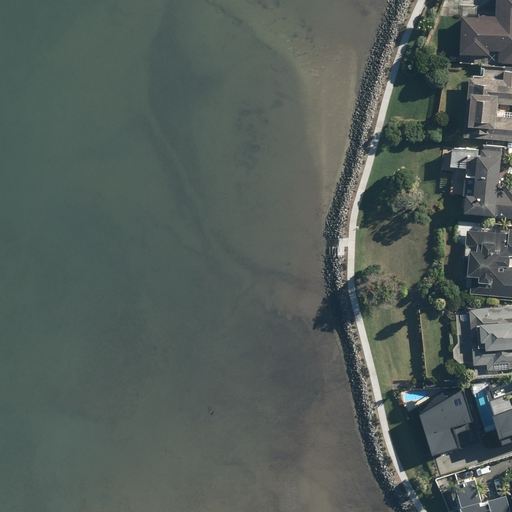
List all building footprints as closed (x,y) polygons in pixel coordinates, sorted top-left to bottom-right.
[(511,62),(511,0),(496,0),(496,13),(462,12),(461,52),(491,54),(491,49),(500,50),(499,62),(511,62)] [(470,74),(464,135),(511,139),(511,116),(498,115),(499,102),(511,103),(511,70),(505,69),(504,78),(470,74)] [(511,183),(505,182),(504,189),(499,188),(502,150),(481,148),(481,153),(479,153),(475,192),(467,191),(465,210),(497,213),(496,216),(511,217),(511,183)] [(472,275),(471,292),(511,296),(511,227),(509,227),(509,232),(468,228),(463,274),(472,275)] [(511,304),(470,307),(473,363),(487,362),(488,368),(511,366),(511,304)] [(421,410),(433,452),(460,444),(461,447),(482,441),(466,385),(421,410)] [(503,441),(511,437),(511,390),(490,398),(503,441)] [(477,475),(456,480),(460,497),(459,498),(462,508),(471,511),(476,510),(476,511),(496,511),(511,508),(507,491),(489,496),(489,499),(481,502),(481,500),(483,499),(477,475)]
